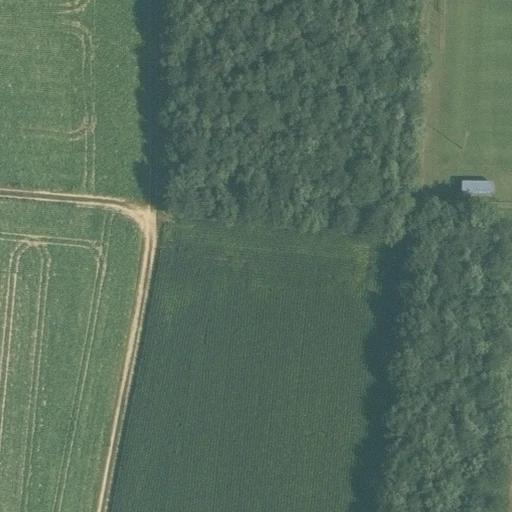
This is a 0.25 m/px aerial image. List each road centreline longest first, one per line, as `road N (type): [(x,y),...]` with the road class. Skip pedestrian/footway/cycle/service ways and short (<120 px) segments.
road 1 (track): [(115,511),(158,211),(158,0)]
road 2 (track): [(158,211),(0,197)]
